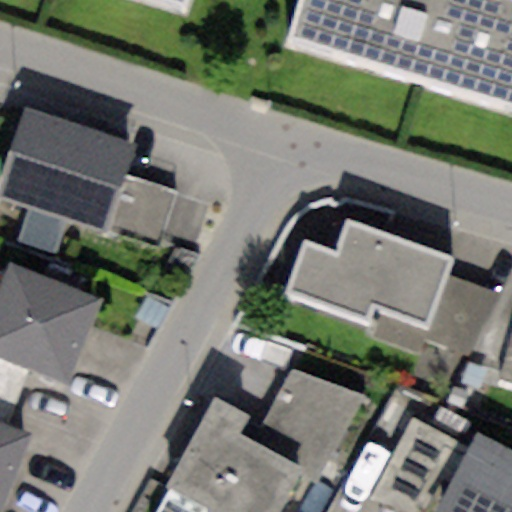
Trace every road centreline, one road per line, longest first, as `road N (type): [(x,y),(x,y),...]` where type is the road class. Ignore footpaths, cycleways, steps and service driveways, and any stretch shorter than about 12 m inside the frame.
road 1 (residential): [(289,139),(83,511)]
road 2 (residential): [(0,40),(289,139)]
road 3 (residential): [(289,139),(511,208)]
